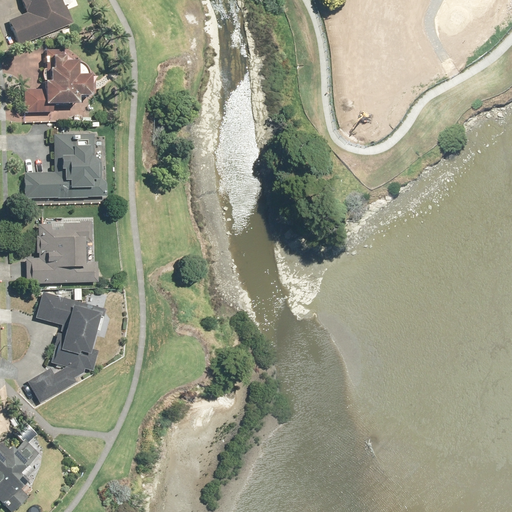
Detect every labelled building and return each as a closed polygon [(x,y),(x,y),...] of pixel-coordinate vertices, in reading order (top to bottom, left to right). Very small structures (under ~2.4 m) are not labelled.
[(6,20),(15,45),(70,24),(60,0),(18,0),(24,13),(6,20)] [(22,89),(22,111),(48,110),(48,102),(72,102),(71,95),(85,95),(85,74),(73,74),(72,60),(60,61),(60,50),(42,50),(42,79),(38,79),(38,89),(22,89)] [(25,172),(25,199),(105,198),(105,179),(101,177),(99,160),(94,153),(93,132),(48,132),(49,172),(25,172)] [(25,256),(25,283),(97,283),(97,259),(90,259),(89,221),(37,221),(37,256),(25,256)] [(104,308),(40,293),(34,318),(62,325),(53,360),(65,364),(53,371),(50,365),(26,379),(39,401),(75,380),(72,376),(82,371),(83,367),(90,369),(104,308)] [(0,502),(9,511),(10,511),(27,496),(19,487),(27,480),(20,473),(39,454),(25,441),(16,449),(13,446),(10,449),(1,439),(0,439),(0,502)]
